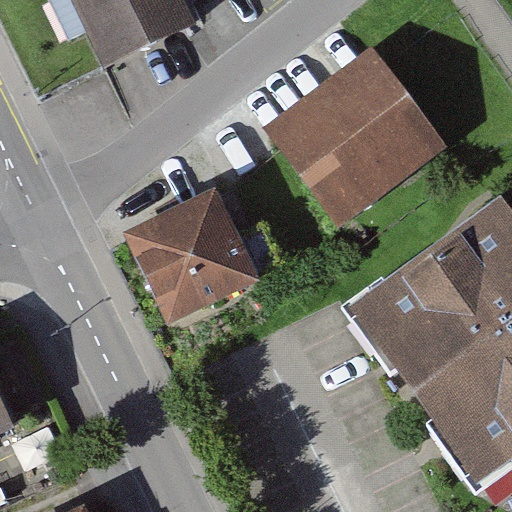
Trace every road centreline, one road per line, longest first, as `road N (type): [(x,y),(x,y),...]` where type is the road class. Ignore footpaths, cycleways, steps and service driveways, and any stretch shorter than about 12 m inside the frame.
road 1 (residential): [(333,0),(134,157),(38,217)]
road 2 (tertiary): [(38,217),(180,511)]
